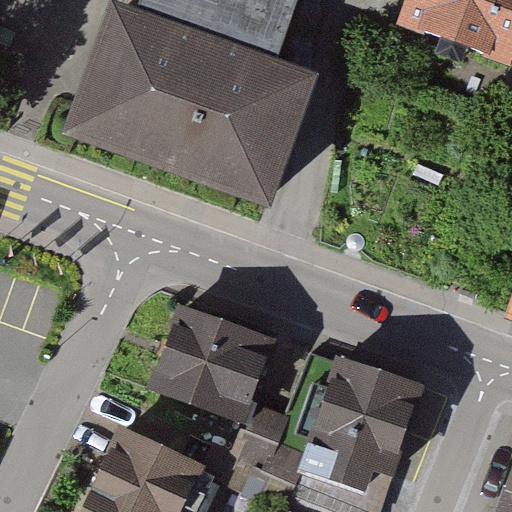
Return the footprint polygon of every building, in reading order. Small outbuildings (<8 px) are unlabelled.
[(140,0),(135,16),(91,0),(41,141),(260,217),(308,81),(278,70),(303,0),(140,0)] [(504,73),(511,56),(511,0),(398,0),(389,20),(504,73)] [(281,334),(179,298),(147,387),(250,423),(281,334)] [(429,388),(333,356),(295,471),(391,503),(429,388)] [(209,511),(233,464),(130,414),(82,511),(209,511)] [(511,511),(511,474),(497,511),(511,511)]
